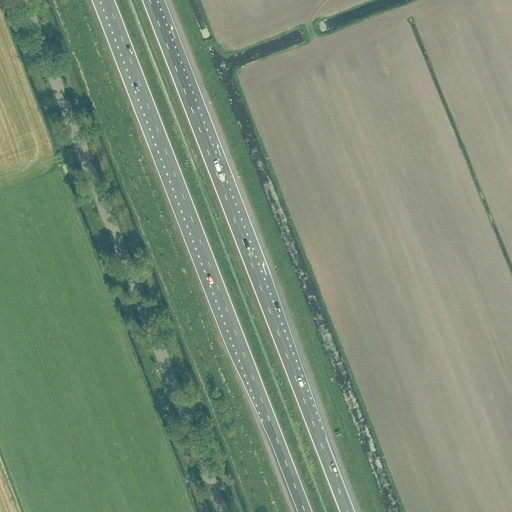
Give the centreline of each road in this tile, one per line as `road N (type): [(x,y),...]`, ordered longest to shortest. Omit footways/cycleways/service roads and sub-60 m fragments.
road 1 (motorway): [(106,0),(304,511)]
road 2 (tertiary): [(222,511),(25,0)]
road 3 (motorway): [(346,511),(149,0)]
